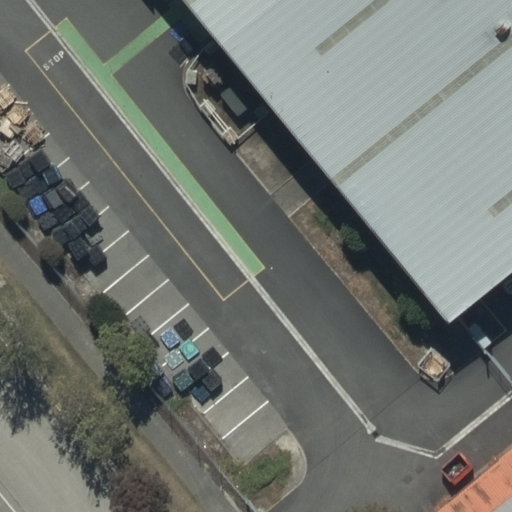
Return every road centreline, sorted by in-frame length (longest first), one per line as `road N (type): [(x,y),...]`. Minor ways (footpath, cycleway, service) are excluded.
road 1 (unknown): [(386,443),(511,340)]
road 2 (unclassified): [(0,411),(80,511)]
